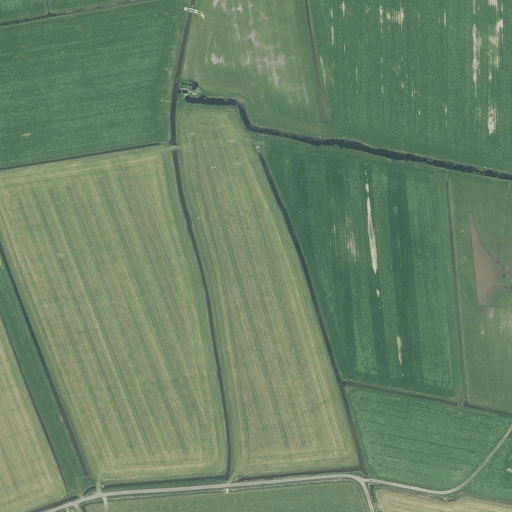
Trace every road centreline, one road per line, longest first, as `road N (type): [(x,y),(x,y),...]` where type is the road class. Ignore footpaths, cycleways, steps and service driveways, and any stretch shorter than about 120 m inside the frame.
road 1 (track): [(50,511),(108,493),(359,479)]
road 2 (track): [(359,479),(458,488),(511,424)]
